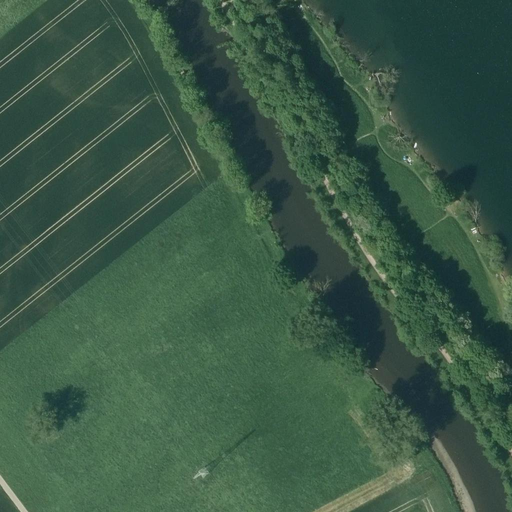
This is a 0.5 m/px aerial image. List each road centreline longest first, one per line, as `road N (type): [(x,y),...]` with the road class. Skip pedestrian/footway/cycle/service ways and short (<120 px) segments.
road 1 (track): [(126,0),(278,271),(454,511)]
road 2 (track): [(224,0),(362,244),(511,445)]
